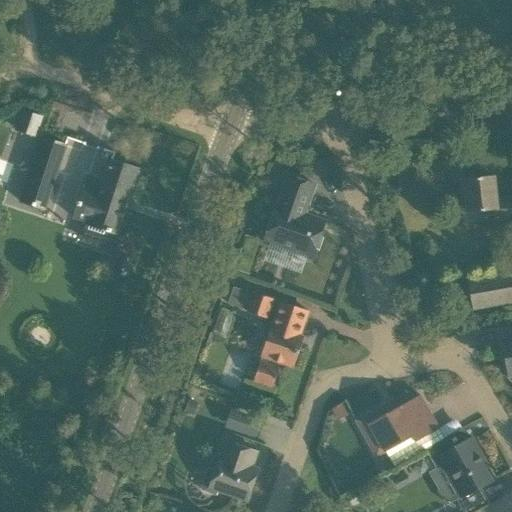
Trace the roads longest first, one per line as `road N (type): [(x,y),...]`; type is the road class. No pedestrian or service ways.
road 1 (tertiary): [(96,511),(223,132)]
road 2 (residential): [(390,366),(338,121)]
road 3 (track): [(223,132),(16,70),(0,75)]
road 4 (residential): [(390,366),(318,386),(278,511)]
road 5 (tertiary): [(511,104),(338,121)]
road 6 (residential): [(511,447),(455,355),(390,366)]
road 7 (tertiary): [(223,132),(272,0)]
